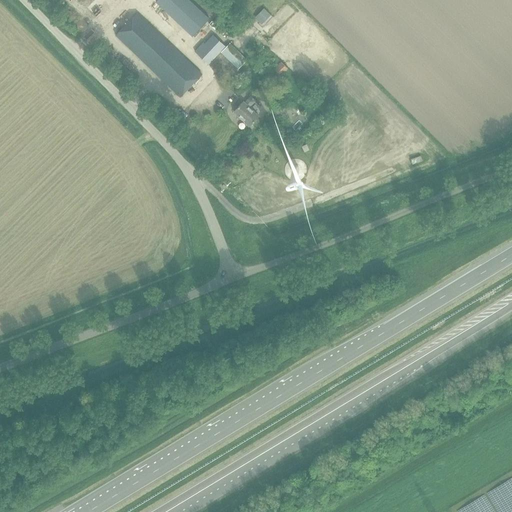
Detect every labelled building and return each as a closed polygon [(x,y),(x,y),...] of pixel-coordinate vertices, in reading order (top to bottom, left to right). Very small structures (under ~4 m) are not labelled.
[(189,0),(156,0),(155,1),(192,36),(209,18),(189,0)] [(136,13),(115,34),(180,97),(201,74),(136,13)] [(213,34),(196,52),(208,64),(225,46),(213,34)] [(246,60),(230,43),(220,52),(237,69),(246,60)] [(120,44),(114,48),(120,57),(125,54),(120,44)] [(279,77),(287,69),(280,62),(272,70),(279,77)] [(243,101),(234,111),(249,126),(258,116),(249,107),(255,100),(251,96),(244,102),(243,101)]
